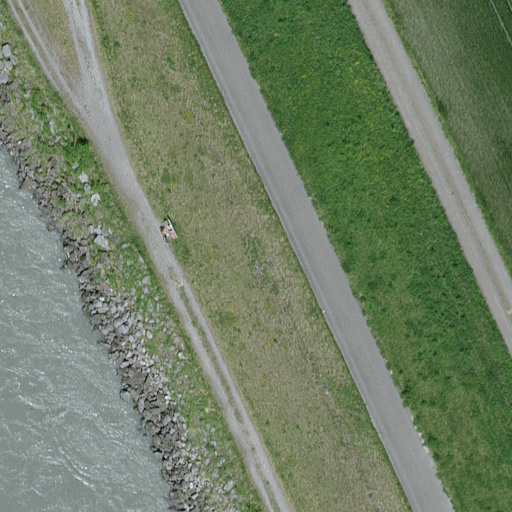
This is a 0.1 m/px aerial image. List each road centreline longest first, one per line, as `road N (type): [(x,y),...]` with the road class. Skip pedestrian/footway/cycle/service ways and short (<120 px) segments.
road 1 (track): [(277,511),(103,131),(58,79),(23,0)]
road 2 (track): [(511,296),(370,0)]
road 3 (track): [(76,0),(103,131)]
